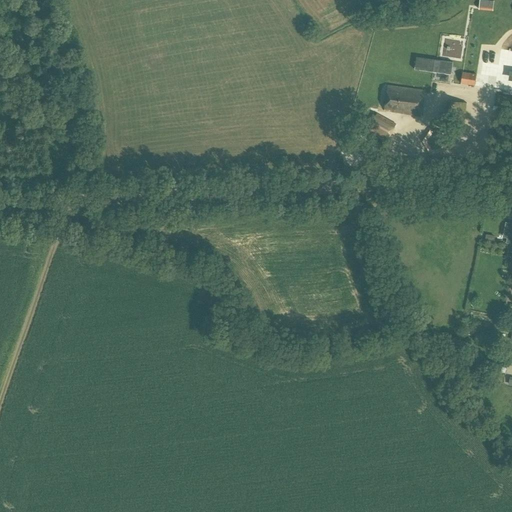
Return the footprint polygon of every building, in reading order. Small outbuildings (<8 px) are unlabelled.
[(479,0),(479,9),(493,10),(494,0),(479,0)] [(463,72),(461,83),(476,86),(478,74),(463,72)] [(389,86),(386,110),(420,115),(424,91),(389,86)] [(511,96),(495,94),(494,106),(511,107),(511,96)] [(375,114),(367,129),(386,140),(397,126),(375,114)] [(435,132),(427,139),(432,151),(443,149),(445,137),(435,132)] [(399,158),(399,169),(460,168),(460,158),(439,158),(439,157),(399,158)] [(510,331),(511,322),(511,321),(499,319),(497,328),(510,331)]
